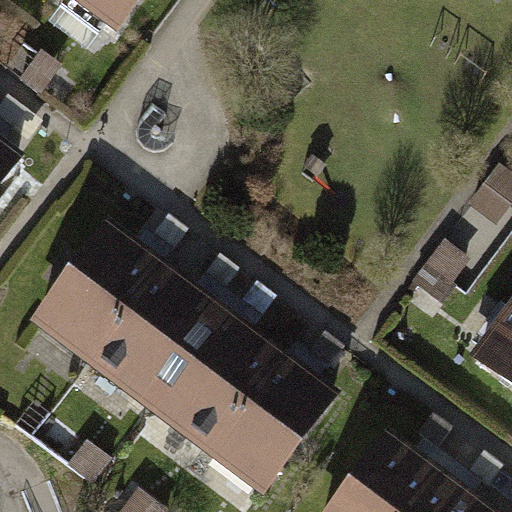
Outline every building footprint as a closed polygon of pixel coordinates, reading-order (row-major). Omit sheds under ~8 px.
[(140,0),(88,0),(123,25),(140,0)] [(62,64),(44,51),(24,78),(42,91),(62,64)] [(43,123),(13,99),(0,114),(0,121),(27,143),(43,123)] [(0,187),(24,154),(0,136),(0,187)] [(511,202),(511,175),(504,170),(477,207),(498,222),(511,202)] [(189,231),(167,215),(152,235),(174,251),(189,231)] [(167,261),(110,217),(32,321),(90,364),(167,261)] [(442,301),(472,260),(448,242),(417,283),(442,301)] [(240,271),(219,256),(207,273),(227,288),(240,271)] [(225,304),(167,261),(90,364),(147,407),(225,304)] [(277,297),(257,282),(243,301),(263,315),(277,297)] [(283,348),(225,304),(147,407),(205,451),(283,348)] [(511,306),(475,357),(511,384),(511,306)] [(346,349),(323,332),(310,351),(333,367),(346,349)] [(341,391),(283,348),(205,451),(263,494),(341,391)] [(453,429),(433,414),(423,429),(443,443),(453,429)] [(419,511),(447,474),(388,431),(329,511),(419,511)] [(114,457),(87,437),(66,466),(94,486),(114,457)] [(505,467),(484,452),(472,467),(493,482),(505,467)] [(500,511),(447,474),(419,511),(500,511)] [(157,511),(163,505),(140,488),(122,511),(157,511)]
